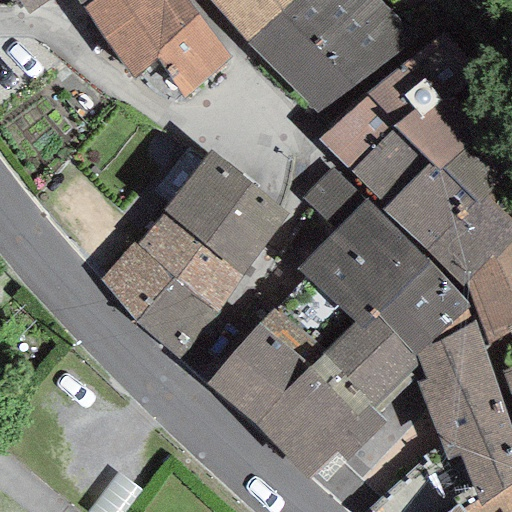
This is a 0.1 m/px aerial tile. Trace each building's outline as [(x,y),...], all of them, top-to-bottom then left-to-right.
[(16,0),(27,15),(48,0),(74,0),(80,7),(90,0),(16,0)] [(90,0),(80,7),(131,78),(155,57),(184,100),(229,57),(184,0),(90,0)] [(210,0),(246,42),(290,0),(210,0)] [(319,120),(370,76),(292,0),(290,0),(246,42),(319,120)] [(292,0),(370,76),(415,38),(376,0),(292,0)] [(316,140),(345,169),(422,97),(434,87),(408,59),(316,140)] [(422,97),(345,169),(384,208),(429,163),(438,172),(467,147),(422,97)] [(429,163),(384,208),(381,210),(425,250),(482,191),(502,170),(467,147),(438,172),(429,163)] [(207,151),(161,212),(239,276),(287,215),(207,151)] [(333,231),(363,201),(331,169),(301,199),(333,231)] [(511,240),(511,219),(482,191),(425,250),(462,287),(464,286),(511,240)] [(427,263),(363,201),(333,231),(297,268),(305,276),(353,323),(361,330),(375,316),(427,263)] [(239,276),(161,212),(135,246),(172,277),(216,315),(239,276)] [(511,240),(464,286),(487,346),(510,335),(511,339),(511,240)] [(131,243),(100,280),(134,323),(172,277),(135,246),(131,243)] [(466,303),(427,263),(375,316),(412,354),(430,344),(470,322),(465,309),(468,308),(466,303)] [(353,323),(305,276),(202,382),(254,427),(321,355),(353,323)] [(177,362),(216,315),(172,277),(134,323),(177,362)] [(412,354),(375,316),(361,330),(353,323),(321,355),(373,409),(419,362),(412,354)] [(459,455),(480,506),(511,483),(511,435),(473,321),(470,322),(430,344),(412,354),(419,362),(425,380),(416,383),(445,461),(459,455)] [(373,409),(321,355),(254,427),(308,480),(336,452),(346,463),(385,423),(373,409)] [(511,367),(501,373),(511,412),(511,367)] [(376,511),(437,511),(455,496),(422,461),(372,508),(376,511)] [(125,511),(139,494),(116,477),(88,511),(125,511)]
